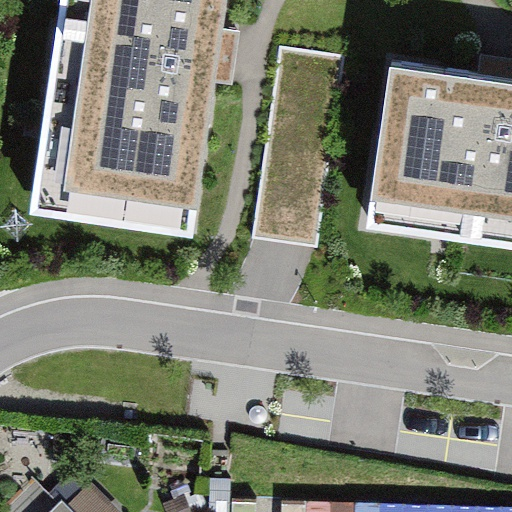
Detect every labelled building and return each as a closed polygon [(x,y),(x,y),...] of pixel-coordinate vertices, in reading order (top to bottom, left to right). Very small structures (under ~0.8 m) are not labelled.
[(229,0),(63,0),(33,211),(195,234),(229,0)] [(346,56),(282,47),(253,239),(285,244),(317,249),(346,56)] [(511,68),(391,50),(366,220),(511,242),(511,68)] [(404,464),(498,473),(503,427),(409,417),(404,464)] [(46,511),(80,511),(64,495),(46,511)] [(511,511),(511,501),(238,497),(237,511),(511,511)]
